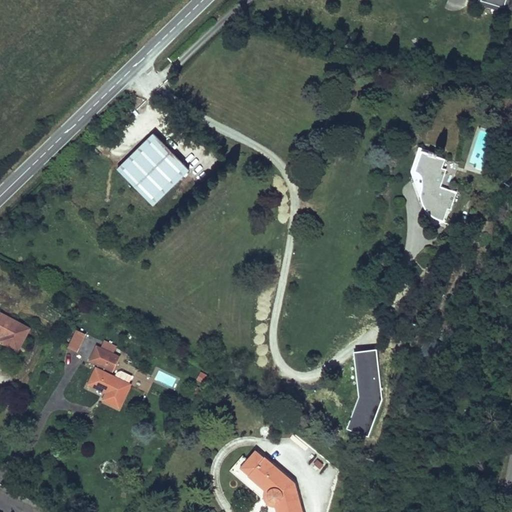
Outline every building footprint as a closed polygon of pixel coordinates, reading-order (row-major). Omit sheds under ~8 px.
[(511,12),(511,7),(511,0),(448,0),(447,4),(470,11),(473,2),(511,12)] [(186,171),(153,136),(118,169),(151,205),(186,171)] [(442,194),(446,176),(443,176),(445,165),(438,164),(440,157),(430,155),(429,160),(420,158),(416,176),(421,178),(422,190),(425,190),(422,206),(429,207),(427,219),(434,220),(434,225),(445,227),(449,212),(453,213),(456,197),(442,194)] [(33,334),(0,317),(0,341),(1,342),(3,340),(7,342),(4,348),(21,357),(33,334)] [(420,353),(431,359),(441,342),(430,336),(420,353)] [(114,352),(117,345),(100,338),(89,362),(113,373),(121,355),(114,352)] [(354,351),(359,396),(346,429),(369,438),(384,399),(378,348),(354,351)] [(199,371),(196,380),(204,383),(207,374),(199,371)] [(135,390),(102,374),(94,391),(107,397),(108,395),(113,397),(108,406),(123,414),(135,390)] [(304,511),(298,488),(266,462),(265,463),(257,456),(249,465),(244,460),(231,475),(269,508),(269,511),(304,511)]
